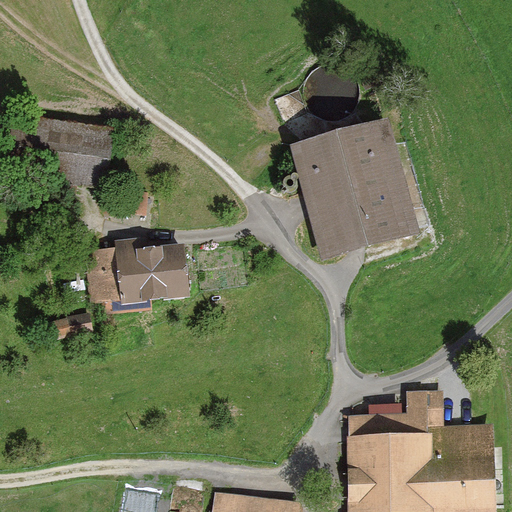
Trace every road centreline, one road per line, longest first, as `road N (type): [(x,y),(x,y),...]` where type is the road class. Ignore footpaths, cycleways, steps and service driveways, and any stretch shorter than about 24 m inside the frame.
road 1 (track): [(287,478),(122,467),(0,483)]
road 2 (residential): [(511,298),(452,355),(413,379),(351,395)]
road 3 (track): [(0,8),(122,89)]
